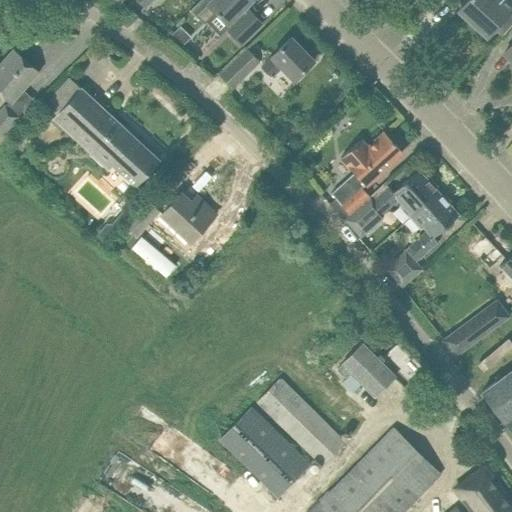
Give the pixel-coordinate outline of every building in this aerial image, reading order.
[(136,0),(145,8),(153,0),(136,0)] [(199,0),(190,9),(197,16),(204,24),(206,22),(216,12),(227,24),(228,22),(232,26),(228,30),(241,43),(262,22),(249,9),(246,12),(243,8),(246,6),(251,0),(199,0)] [(511,0),(466,0),(459,9),(487,36),(495,27),(503,34),(511,24),(511,0)] [(180,26),(171,36),(180,46),(190,36),(180,26)] [(282,66),(294,79),(313,60),(291,37),(261,66),(271,76),(282,66)] [(259,61),(247,48),(219,75),(232,88),(259,61)] [(0,91),(10,101),(37,71),(14,50),(0,64),(0,91)] [(113,165),(136,186),(160,159),(81,86),(80,87),(69,77),(56,92),(47,102),(58,112),(52,118),(108,170),(113,165)] [(0,110),(0,134),(17,117),(5,105),(0,110)] [(354,171),(331,192),(350,214),(370,195),(362,187),(403,152),(385,131),(368,147),(360,138),(340,156),(354,171)] [(350,214),(345,219),(361,236),(382,217),(380,215),(400,198),(404,202),(400,205),(410,216),(438,191),(418,169),(393,191),(385,182),(370,195),(350,214)] [(438,240),(434,236),(458,213),(438,191),(410,216),(421,228),(424,225),(428,229),(408,246),(419,258),(438,240)] [(161,213),(156,219),(186,246),(202,229),(215,214),(196,196),(190,202),(180,193),(167,208),(161,213)] [(106,242),(137,208),(128,199),(121,206),(122,211),(112,222),(106,223),(97,233),(106,242)] [(126,226),(136,235),(159,210),(149,200),(126,226)] [(486,236),(472,249),(489,267),(503,255),(486,236)] [(423,268),(405,249),(384,268),(402,287),(423,268)] [(511,253),(506,259),(498,266),(503,271),(511,280),(511,253)] [(444,339),(443,339),(455,355),(497,324),(485,308),(444,339)] [(352,372),(342,383),(364,405),(374,395),(394,376),(362,344),(354,352),(348,358),(343,363),(352,372)] [(511,368),(481,392),(511,433),(511,368)] [(256,401),(321,465),(345,441),(280,377),(256,401)] [(218,439),(278,497),(311,463),(252,405),(218,439)] [(309,511),(402,511),(441,473),(393,427),(309,511)] [(472,511),(511,511),(511,501),(485,465),(455,487),(472,511)]
